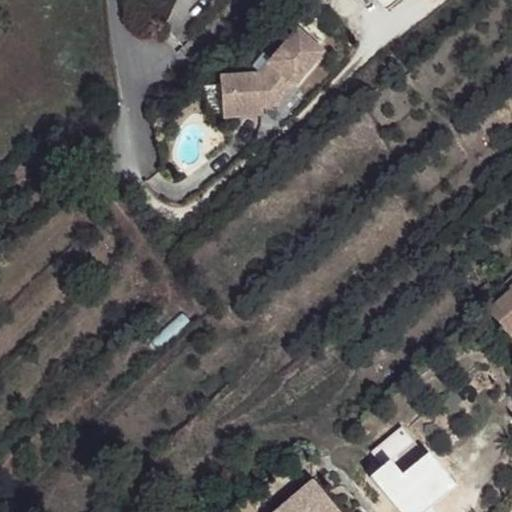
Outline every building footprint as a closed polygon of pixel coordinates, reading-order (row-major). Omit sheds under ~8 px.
[(203,88),(205,115),(221,114),(222,120),(263,116),(262,109),(262,97),(271,96),(285,80),(294,87),(324,52),(296,29),(258,73),(218,76),(219,86),(203,88)] [(271,96),(277,108),(294,87),(285,80),(271,96)] [(262,97),(262,109),(277,108),(271,96),(262,97)] [(471,301),(477,307),(495,291),(489,284),(471,301)] [(484,312),(506,338),(511,333),(511,287),(510,289),(484,312)] [(360,464),(374,481),(391,465),(377,449),(360,464)] [(337,511),(313,483),(278,511),(337,511)]
